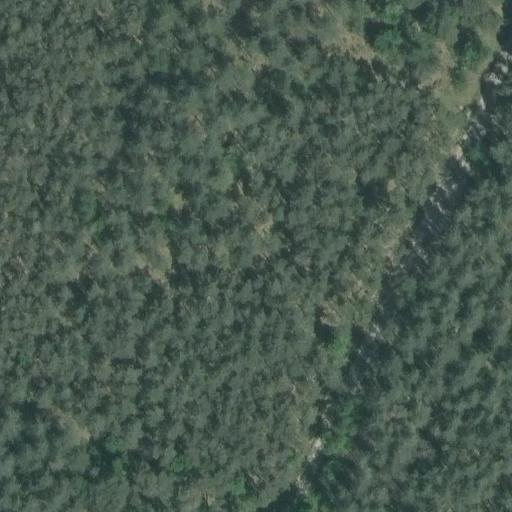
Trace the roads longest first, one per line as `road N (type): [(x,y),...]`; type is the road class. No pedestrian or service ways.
road 1 (track): [(267,511),(511,32)]
road 2 (track): [(511,113),(228,0)]
